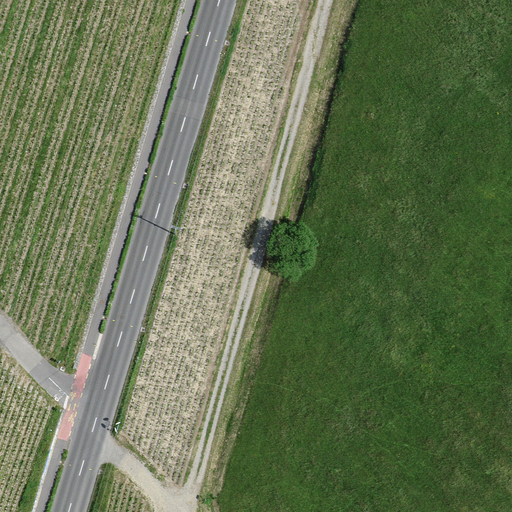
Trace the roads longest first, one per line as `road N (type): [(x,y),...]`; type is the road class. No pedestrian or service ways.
road 1 (track): [(323,0),(187,511)]
road 2 (tertiary): [(96,418),(219,0)]
road 3 (unclassified): [(0,326),(96,418)]
